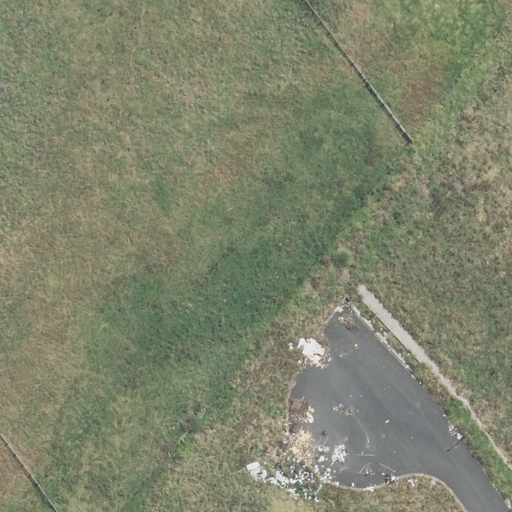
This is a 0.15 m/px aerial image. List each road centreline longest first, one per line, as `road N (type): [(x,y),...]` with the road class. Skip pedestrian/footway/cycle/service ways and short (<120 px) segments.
road 1 (unknown): [(215,144),(0,475)]
road 2 (unknown): [(430,444),(215,144)]
road 3 (residential): [(340,401),(430,444),(478,511)]
road 4 (unknown): [(215,144),(119,0)]
road 5 (unknown): [(309,0),(215,144)]
